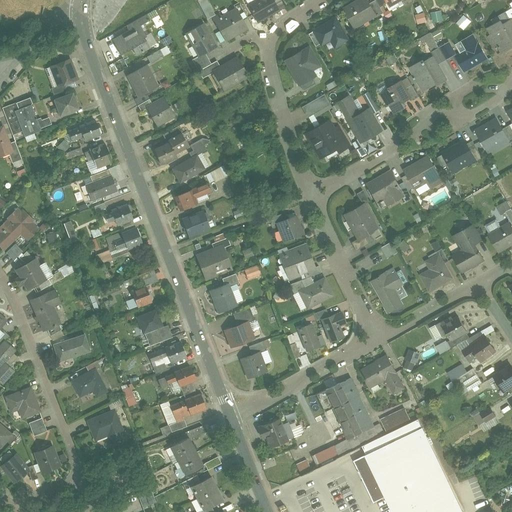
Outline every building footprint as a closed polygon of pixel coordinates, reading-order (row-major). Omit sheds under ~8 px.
[(198,0),(208,19),(216,15),(208,0),(198,0)] [(255,0),(248,4),(258,22),(279,10),(273,0),(255,0)] [(362,0),(353,6),(353,5),(345,9),(356,28),(357,28),(356,27),(376,15),(377,15),(370,4),(367,0),(362,0)] [(381,7),(377,0),(370,4),(377,15),(376,15),(377,17),(384,13),(381,7)] [(248,17),(240,2),(234,5),(237,10),(243,20),(248,17)] [(237,10),(223,18),(220,13),(213,17),(226,39),(234,35),(233,34),(246,27),(247,28),(248,27),(243,20),(237,10)] [(432,12),(433,22),(444,21),(442,11),(432,12)] [(418,23),(427,22),(426,13),(417,14),(418,23)] [(131,31),(114,40),(116,44),(116,45),(121,55),(133,48),(136,55),(142,52),(143,53),(144,52),(144,51),(150,47),(145,38),(147,37),(141,26),(150,21),(147,15),(127,26),(131,31)] [(465,30),(472,21),(465,15),(457,23),(465,30)] [(336,18),(314,31),(321,43),(321,44),(333,38),(337,46),(349,39),(336,18)] [(511,22),(511,23),(504,27),(502,23),(490,30),(493,36),(490,38),(494,46),(498,44),(500,47),(499,47),(500,49),(501,49),(503,52),(511,46),(511,22)] [(217,47),(203,24),(187,33),(200,56),(206,53),(217,47)] [(321,43),(314,31),(309,34),(316,46),(321,43)] [(473,36),(462,42),(468,51),(457,58),(465,71),(487,58),(479,45),(478,45),(473,36)] [(456,56),(449,42),(440,47),(440,48),(447,61),(456,56)] [(309,47),(285,61),(299,85),(300,84),(312,77),(315,76),(311,67),(318,63),(309,47)] [(440,48),(432,53),(439,65),(447,61),(440,48)] [(160,50),(147,57),(150,63),(164,56),(160,50)] [(200,56),(193,60),(199,71),(212,63),(206,53),(200,56)] [(221,67),(214,71),(214,72),(224,89),(248,75),(238,58),(221,67)] [(426,64),(425,62),(412,69),(415,74),(413,75),(415,78),(414,78),(415,80),(416,79),(418,83),(420,82),(424,89),(435,83),(437,85),(445,80),(434,59),(426,64)] [(70,60),(52,67),(59,85),(59,86),(65,84),(77,79),(70,60)] [(212,63),(199,71),(203,78),(208,75),(214,72),(214,71),(221,67),(217,60),(212,63)] [(146,66),(128,76),(131,83),(133,82),(136,87),(135,88),(139,96),(139,97),(161,85),(161,84),(155,88),(150,80),(153,79),(146,66)] [(312,77),(300,84),(304,90),(316,83),(312,77)] [(403,81),(389,88),(390,90),(381,95),(388,107),(390,106),(395,115),(407,108),(404,103),(412,98),(413,98),(407,89),(403,81)] [(59,85),(52,88),(55,96),(68,91),(65,84),(59,86),(59,85)] [(420,98),(413,86),(407,89),(413,98),(412,98),(414,101),(420,98)] [(324,94),(307,104),(313,114),(330,104),(324,94)] [(73,95),(58,101),(60,107),(59,107),(62,115),(78,108),(73,95)] [(369,110),(360,116),(349,97),(339,102),(360,141),(380,130),(369,110)] [(372,97),(366,100),(374,114),(380,111),(372,97)] [(152,105),(147,108),(156,125),(174,115),(164,98),(152,105)] [(149,99),(138,106),(141,111),(147,108),(152,105),(149,99)] [(32,104),(21,109),(20,105),(17,106),(16,103),(7,106),(13,122),(9,124),(13,136),(23,132),(25,137),(42,131),(41,128),(38,119),(32,104)] [(7,106),(3,108),(9,124),(13,122),(7,106)] [(38,119),(41,128),(51,124),(49,117),(42,120),(41,118),(38,119)] [(96,121),(80,127),(81,127),(84,137),(86,141),(101,135),(101,134),(102,132),(101,129),(98,128),(96,121)] [(497,121),(477,132),(488,151),(489,151),(488,148),(506,138),(505,137),(506,136),(502,130),(497,121)] [(329,123),(309,135),(320,155),(336,146),(339,150),(349,144),(338,126),(333,129),(329,123)] [(511,128),(510,125),(502,130),(506,136),(505,137),(506,138),(508,142),(511,140),(511,128)] [(3,126),(0,127),(0,156),(9,153),(14,151),(10,143),(3,126)] [(178,126),(163,135),(167,142),(169,141),(168,139),(181,132),(178,126)] [(81,127),(69,132),(73,141),(84,137),(81,127)] [(181,132),(168,139),(169,141),(167,142),(154,148),(155,148),(154,149),(154,150),(156,155),(157,156),(161,164),(177,157),(176,153),(186,148),(187,143),(181,132)] [(201,139),(191,145),(194,150),(204,145),(201,139)] [(16,141),(10,143),(14,151),(9,153),(12,162),(22,158),(16,141)] [(465,141),(443,153),(452,168),(462,162),(464,166),(475,160),(476,159),(467,144),(465,141)] [(483,159),(473,141),(467,144),(476,159),(475,160),(477,162),(483,159)] [(105,145),(85,152),(89,162),(94,160),(97,168),(112,162),(105,145)] [(194,150),(190,153),(190,152),(189,153),(192,158),(197,156),(198,157),(208,151),(204,145),(194,150)] [(81,148),(67,153),(69,159),(84,153),(81,148)] [(192,158),(184,163),(185,164),(174,170),(181,182),(204,169),(198,157),(197,156),(192,158)] [(429,158),(405,171),(407,175),(415,188),(427,182),(431,188),(443,181),(429,158)] [(225,165),(210,173),(216,183),(230,175),(225,165)] [(24,169),(16,171),(19,177),(26,174),(24,169)] [(110,169),(91,176),(93,182),(111,175),(110,170),(110,169)] [(392,172),(383,177),(383,178),(379,180),(378,180),(368,186),(376,201),(388,195),(392,203),(389,204),(390,205),(403,197),(405,196),(400,186),(392,172)] [(93,182),(88,184),(92,192),(89,194),(92,202),(118,192),(112,175),(111,175),(93,182)] [(415,188),(407,175),(402,178),(405,183),(410,191),(415,188)] [(208,183),(176,197),(181,210),(197,203),(195,198),(211,191),(208,183)] [(410,191),(405,183),(400,186),(405,196),(403,197),(407,203),(414,199),(410,191)] [(88,184),(82,186),(85,195),(89,194),(92,192),(88,184)] [(246,187),(238,192),(244,202),(251,197),(246,187)] [(370,202),(363,190),(357,194),(363,205),(364,204),(365,205),(370,202)] [(105,203),(96,206),(97,211),(107,207),(105,203)] [(363,205),(345,215),(359,238),(359,239),(364,236),(378,228),(365,205),(364,204),(363,205)] [(128,205),(112,211),(113,213),(115,219),(118,225),(121,224),(132,219),(133,219),(131,212),(132,210),(130,206),(128,205)] [(18,209),(8,219),(9,220),(0,229),(0,230),(2,232),(0,233),(0,242),(5,248),(21,232),(28,238),(37,228),(31,222),(32,221),(23,211),(22,212),(18,209)] [(204,212),(183,220),(189,236),(210,228),(207,221),(209,221),(210,219),(208,214),(206,213),(204,213),(204,212)] [(113,213),(105,215),(108,222),(115,219),(113,213)] [(281,214),(269,219),(272,225),(277,223),(284,220),(281,214)] [(284,220),(277,223),(284,241),(303,234),(296,215),(284,220)] [(132,219),(121,224),(122,229),(124,228),(134,224),(132,219)] [(71,221),(64,223),(71,242),(78,240),(71,221)] [(134,224),(124,228),(125,233),(136,229),(134,224)] [(511,228),(510,224),(489,235),(499,252),(511,244),(511,228)] [(475,225),(466,230),(470,236),(475,244),(483,239),(475,225)] [(94,237),(101,234),(99,227),(92,230),(94,237)] [(125,233),(122,234),(124,239),(127,246),(128,249),(143,243),(137,228),(136,229),(125,233)] [(58,232),(47,234),(48,243),(60,241),(58,232)] [(108,245),(114,242),(121,240),(119,233),(106,238),(108,245)] [(224,234),(213,237),(215,242),(225,239),(224,234)] [(359,238),(352,242),(357,251),(369,244),(364,236),(359,239),(359,238)] [(470,236),(461,241),(466,250),(454,256),(463,272),(483,260),(475,244),(470,236)] [(100,247),(96,238),(90,240),(94,249),(100,247)] [(215,242),(212,244),(215,250),(224,247),(231,245),(228,238),(225,239),(215,242)] [(121,240),(114,242),(117,250),(127,246),(124,239),(121,240)] [(438,240),(432,244),(437,251),(443,248),(438,240)] [(392,242),(382,248),(388,259),(399,253),(392,242)] [(18,253),(22,253),(22,247),(11,247),(11,256),(18,256),(18,253)] [(206,253),(197,256),(206,278),(216,274),(214,270),(230,264),(224,247),(215,250),(206,253)] [(305,247),(283,255),(291,276),(304,272),(313,268),(305,247)] [(250,248),(242,251),(245,259),(253,256),(250,248)] [(449,261),(442,249),(437,252),(439,255),(444,264),(449,261)] [(110,250),(96,255),(98,260),(101,259),(104,264),(114,260),(110,250)] [(439,255),(427,262),(432,269),(422,275),(430,290),(452,277),(444,264),(439,255)] [(35,256),(15,267),(28,290),(48,279),(35,256)] [(257,265),(244,270),(248,279),(261,273),(257,265)] [(319,265),(313,268),(304,272),(307,278),(321,272),(319,265)] [(394,269),(385,274),(388,277),(396,272),(394,269)] [(61,270),(50,277),(53,283),(65,277),(61,270)] [(388,277),(385,274),(378,278),(378,277),(377,278),(371,282),(389,313),(403,304),(395,290),(403,285),(408,282),(401,270),(400,270),(396,272),(388,277)] [(150,271),(128,280),(130,285),(152,277),(150,271)] [(236,273),(223,278),(226,285),(229,284),(230,287),(240,283),(236,273)] [(306,288),(300,291),(307,307),(319,301),(319,302),(333,295),(325,279),(306,288)] [(302,280),(290,285),(294,294),(299,291),(300,291),(306,288),(302,280)] [(226,285),(210,291),(219,313),(237,306),(230,287),(229,284),(226,285)] [(146,286),(132,291),(138,307),(152,301),(153,298),(151,294),(149,293),(146,286)] [(56,290),(41,297),(41,299),(33,302),(44,330),(48,329),(60,324),(52,305),(61,301),(56,290)] [(250,307),(233,314),(238,326),(247,322),(248,323),(255,320),(250,307)] [(326,309),(314,314),(316,320),(328,315),(326,309)] [(156,311),(140,317),(142,323),(141,323),(144,332),(161,325),(159,318),(159,316),(158,313),(157,312),(156,312),(156,311)] [(341,313),(322,320),(331,342),(342,337),(338,326),(345,323),(341,313)] [(454,320),(452,317),(442,322),(437,325),(443,336),(448,333),(451,339),(452,340),(466,332),(467,331),(459,317),(454,320)] [(238,326),(226,330),(232,347),(254,338),(248,323),(247,322),(238,326)] [(60,324),(48,329),(50,335),(61,329),(62,329),(60,324)] [(311,325),(298,329),(302,340),(303,339),(308,351),(319,346),(311,325)] [(166,327),(151,333),(155,344),(171,338),(166,327)] [(61,329),(50,335),(54,341),(64,335),(61,329)] [(470,338),(467,340),(471,346),(484,336),(481,331),(470,338)] [(4,332),(0,336),(0,345),(4,340),(5,341),(9,336),(4,332)] [(466,332),(452,340),(451,339),(447,342),(451,349),(467,340),(470,338),(466,332)] [(85,334),(54,344),(59,362),(91,351),(85,334)] [(471,346),(464,351),(470,360),(475,357),(479,363),(496,351),(486,335),(484,336),(471,346)] [(0,345),(0,381),(2,384),(14,371),(9,366),(17,358),(12,354),(15,350),(5,341),(4,340),(0,345)] [(263,341),(250,346),(253,356),(261,353),(266,351),(263,341)] [(169,346),(166,348),(169,356),(171,363),(187,357),(181,342),(175,344),(169,346)] [(301,356),(295,343),(290,345),(295,358),(301,356)] [(166,348),(149,355),(152,362),(169,356),(166,348)] [(413,370),(415,362),(419,363),(421,352),(409,349),(404,368),(413,370)] [(253,356),(242,360),(248,378),(267,371),(261,353),(253,356)] [(388,355),(361,370),(370,387),(387,378),(393,388),(401,383),(404,388),(404,387),(396,372),(397,372),(388,355)] [(97,360),(86,366),(89,372),(96,369),(96,370),(101,367),(97,360)] [(165,363),(154,367),(156,374),(167,370),(165,363)] [(190,366),(175,372),(175,373),(178,380),(181,386),(193,382),(196,380),(190,366)] [(511,368),(511,366),(489,379),(493,385),(498,382),(504,391),(511,385),(511,368)] [(473,368),(452,381),(456,387),(463,383),(477,375),(473,368)] [(89,372),(73,381),(80,395),(94,389),(97,396),(107,391),(96,370),(96,369),(89,372)] [(175,373),(159,380),(162,388),(170,385),(169,383),(178,380),(175,373)] [(477,375),(463,383),(467,391),(482,382),(477,375)] [(374,426),(350,378),(339,383),(362,432),(374,426)] [(193,382),(181,386),(184,395),(196,391),(193,382)] [(339,383),(316,394),(324,411),(333,407),(348,439),(362,432),(339,383)] [(128,406),(137,403),(131,386),(122,389),(128,406)] [(31,388),(7,397),(11,407),(18,404),(23,417),(39,410),(31,388)] [(201,394),(185,401),(186,401),(189,409),(191,414),(207,408),(204,401),(205,400),(203,395),(201,395),(201,394)] [(120,399),(109,404),(112,410),(122,406),(120,399)] [(186,401),(171,406),(174,414),(181,412),(189,409),(186,401)] [(424,415),(420,407),(415,409),(419,417),(424,415)] [(477,407),(469,412),(473,417),(474,417),(480,413),(477,407)] [(387,431),(411,420),(405,408),(381,419),(387,431)] [(491,408),(481,414),(486,422),(495,416),(491,408)] [(189,409),(181,412),(183,417),(191,414),(189,409)] [(115,411),(90,421),(96,438),(108,433),(112,444),(118,442),(118,443),(121,442),(121,441),(125,439),(115,411)] [(481,414),(480,413),(474,417),(479,426),(486,422),(481,414)] [(42,418),(29,423),(32,429),(45,424),(42,418)] [(278,419),(262,425),(263,426),(258,428),(261,437),(265,435),(267,440),(268,440),(271,447),(287,441),(286,440),(293,437),(288,422),(281,425),(278,419)] [(385,435),(363,446),(367,454),(354,460),(374,502),(386,497),(393,511),(461,511),(463,511),(450,485),(418,419),(385,435)] [(184,420),(170,425),(173,432),(187,426),(184,420)] [(0,424),(0,441),(2,444),(1,446),(2,446),(7,440),(12,434),(0,424)] [(45,424),(32,429),(36,439),(46,435),(45,432),(47,431),(45,424)] [(362,432),(348,439),(354,450),(363,446),(385,435),(379,424),(374,426),(362,432)] [(202,426),(189,431),(192,438),(205,431),(202,426)] [(16,430),(12,434),(7,440),(11,444),(20,434),(16,430)] [(188,438),(172,446),(179,460),(195,452),(188,438)] [(348,439),(334,445),(340,457),(354,450),(348,439)] [(317,467),(340,457),(334,445),(312,456),(317,467)] [(53,446),(35,453),(43,472),(61,465),(53,446)] [(195,452),(179,460),(182,466),(185,465),(188,472),(185,473),(186,474),(202,465),(195,452)] [(17,454),(2,466),(15,482),(29,471),(30,470),(27,467),(17,454)] [(218,456),(204,463),(208,470),(221,463),(218,456)] [(486,458),(476,464),(479,471),(490,465),(486,458)] [(306,459),(296,464),(300,474),(311,469),(306,459)] [(34,465),(27,467),(30,470),(29,471),(32,480),(39,478),(34,465)] [(182,466),(175,470),(176,472),(175,473),(177,476),(178,476),(179,477),(186,474),(185,473),(188,472),(185,465),(182,466)] [(197,475),(182,483),(185,490),(192,486),(200,482),(197,475)] [(200,482),(192,486),(198,498),(218,488),(212,476),(200,482)] [(151,488),(138,493),(143,507),(156,502),(151,488)] [(218,488),(198,498),(204,510),(212,506),(223,500),(218,488)] [(198,498),(192,501),(197,511),(199,511),(204,510),(198,498)]
